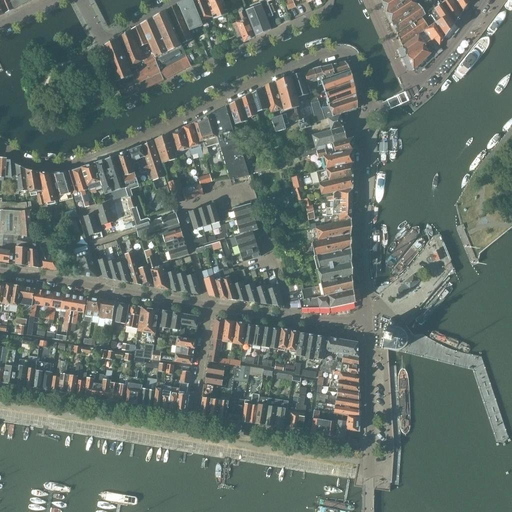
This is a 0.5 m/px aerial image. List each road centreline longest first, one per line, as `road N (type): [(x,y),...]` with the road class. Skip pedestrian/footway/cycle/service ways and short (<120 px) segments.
road 1 (residential): [(370,112),(357,63),(335,52),(78,162),(40,166),(0,146)]
road 2 (residential): [(102,39),(97,50),(125,102),(318,14),(329,0)]
road 3 (residential): [(290,317),(252,190),(178,209)]
road 4 (residential): [(363,311),(362,143),(370,112)]
road 5 (residential): [(192,419),(0,387)]
road 6 (residential): [(339,442),(369,448),(363,311)]
road 7 (residential): [(339,442),(192,419)]
